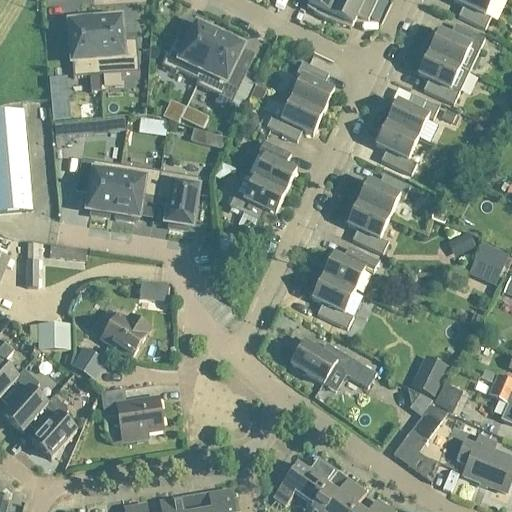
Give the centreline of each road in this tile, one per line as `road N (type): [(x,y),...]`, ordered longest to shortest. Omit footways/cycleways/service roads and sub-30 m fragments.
road 1 (residential): [(235,356),(370,70)]
road 2 (residential): [(235,356),(185,314),(180,271),(161,256),(63,239)]
road 3 (residential): [(43,488),(242,457)]
road 4 (residential): [(447,511),(291,401)]
road 5 (residential): [(221,0),(370,70)]
